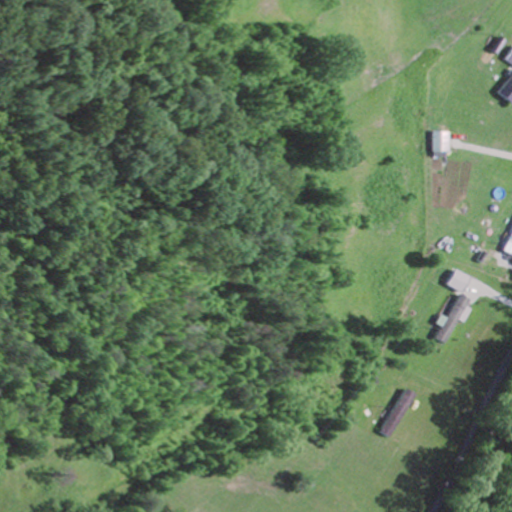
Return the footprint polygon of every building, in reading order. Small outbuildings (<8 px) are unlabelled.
[(497,94),(511,101),(511,70),(510,69),(497,94)] [(511,219),(499,246),(508,251),(511,243),(511,219)] [(447,283),(459,292),(468,280),(457,271),(447,283)] [(434,334),(445,341),(462,314),(452,308),(446,318),(444,317),(434,334)] [(413,392),(403,387),(381,433),(391,438),(413,392)]
